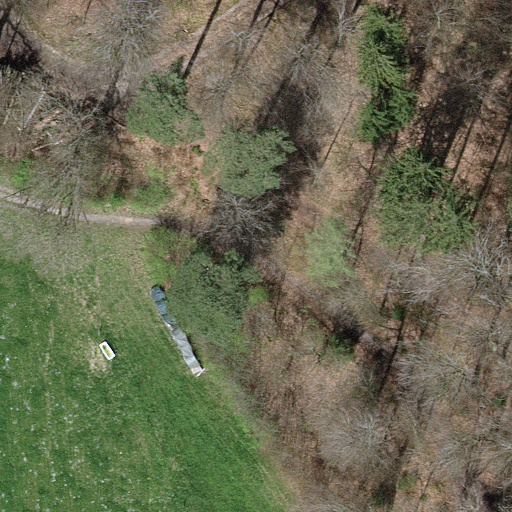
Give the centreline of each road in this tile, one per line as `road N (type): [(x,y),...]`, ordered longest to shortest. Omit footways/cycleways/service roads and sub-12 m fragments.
road 1 (track): [(494,511),(425,400),(390,355),(344,317),(180,223),(0,164)]
road 2 (track): [(307,0),(131,73),(82,73),(0,29)]
